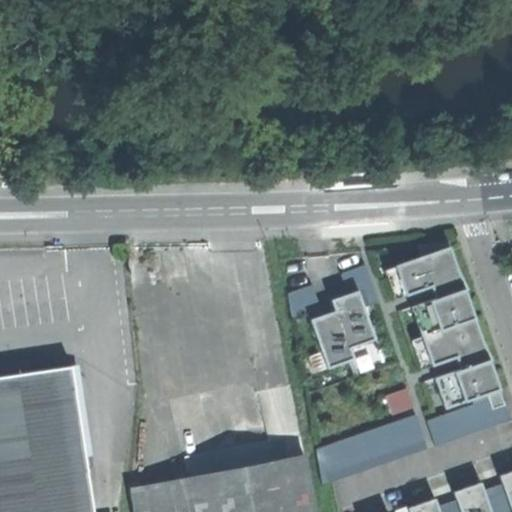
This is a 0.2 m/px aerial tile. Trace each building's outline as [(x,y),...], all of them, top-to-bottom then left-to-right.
[(511,411),(511,398),(455,236),(421,248),(425,261),(391,273),(441,417),(487,401),(493,418),(511,411)] [(331,368),(354,360),(350,347),(373,339),(357,293),(374,287),(362,253),(305,260),(308,268),(283,277),(297,318),(313,313),(331,368)] [(0,511),(91,511),(68,368),(0,378),(0,511)] [(388,395),(395,415),(415,407),(408,387),(388,395)] [(326,482),(430,448),(418,413),(314,447),(326,482)] [(314,511),(304,454),(129,487),(134,511),(314,511)] [(511,473),(501,478),(511,506),(511,473)] [(493,511),(483,485),(456,494),(462,511),(493,511)] [(442,511),(438,500),(411,509),(411,511),(442,511)]
